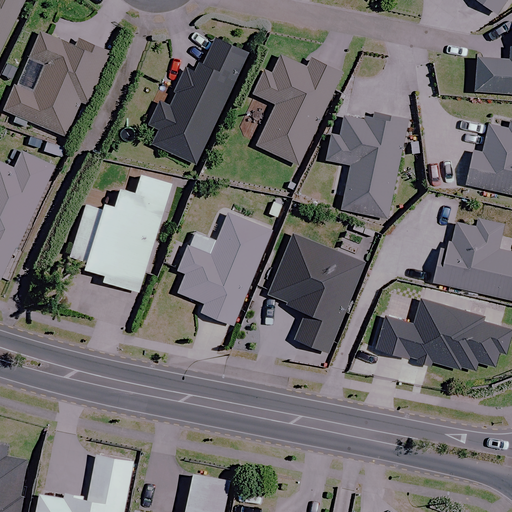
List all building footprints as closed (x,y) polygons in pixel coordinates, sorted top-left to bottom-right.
[(0,0),(0,64),(31,5),(21,0),(0,0)] [(363,0),(378,10),(384,0),(363,0)] [(511,0),(470,0),(469,2),(496,19),(507,0),(511,0)] [(511,40),(510,67),(477,65),(475,100),(511,101),(511,40)] [(80,50),(77,58),(40,42),(6,122),(16,126),(13,133),(21,136),(24,130),(64,147),(80,111),(89,115),(111,64),(80,50)] [(212,51),(195,83),(186,79),(165,120),(158,116),(146,138),(154,142),(148,152),(191,175),(247,70),(212,51)] [(277,114),(256,155),(296,176),(343,88),(316,73),(313,80),(285,65),(275,83),(268,79),(255,103),(277,114)] [(350,172),(339,216),(383,227),(408,131),(378,123),(376,130),(346,122),(341,142),(333,140),(326,166),(350,172)] [(511,202),(511,131),(506,130),(504,138),(484,134),(477,165),(470,163),(464,193),(511,202)] [(0,287),(54,173),(25,160),(15,181),(0,174),(0,287)] [(85,276),(112,284),(109,295),(136,303),(169,193),(141,185),(137,199),(121,195),(116,212),(107,209),(104,219),(84,213),(69,264),(87,269),(85,276)] [(270,242),(228,225),(211,267),(188,258),(178,283),(186,286),(178,305),(207,317),(205,323),(233,335),(270,242)] [(511,306),(511,260),(494,256),(499,233),(473,227),(471,235),(451,231),(445,262),(437,260),(431,290),(511,306)] [(329,362),(364,275),(291,246),(268,304),(306,319),(294,348),(329,362)] [(506,344),(479,337),(481,329),(417,312),(411,335),(381,327),(373,359),(410,369),(456,378),(476,377),(491,375),(503,363),(506,344)] [(0,511),(15,511),(25,467),(6,463),(8,454),(0,452),(0,511)] [(125,511),(134,472),(98,465),(88,511),(86,511),(38,502),(36,511),(125,511)] [(223,511),(229,488),(194,480),(186,511),(223,511)]
